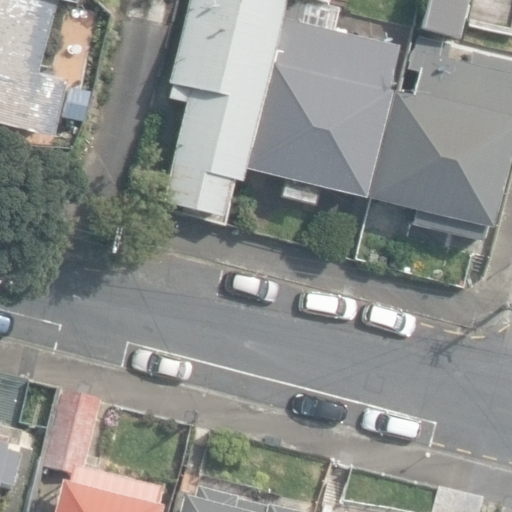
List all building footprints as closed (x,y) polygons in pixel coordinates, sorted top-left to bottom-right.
[(0,0),(0,125),(47,138),(61,81),(34,75),(52,0),(57,0),(70,3),(70,0),(0,0)] [(157,204),(214,218),(223,181),(234,184),(278,0),(185,0),(165,85),(168,86),(165,100),(181,104),(157,204)] [(275,197),(311,206),(316,189),(358,199),(396,47),(331,31),(336,8),(303,0),(284,0),(242,169),(279,179),(275,197)] [(422,0),(416,28),(455,38),(464,0),(422,0)] [(408,225),(475,243),(479,229),(484,230),(511,123),(508,122),(511,106),(511,77),(510,77),(511,70),(511,60),(459,47),(455,63),(444,60),(448,46),(414,37),(405,69),(415,72),(409,96),(392,92),(364,199),(412,211),(408,225)] [(77,122),(84,92),(65,88),(59,117),(77,122)] [(0,430),(17,435),(31,384),(0,375),(0,430)] [(47,467),(83,476),(101,402),(65,394),(47,467)] [(0,493),(12,496),(21,462),(7,459),(9,453),(0,451),(0,493)] [(156,511),(160,496),(72,473),(68,491),(61,490),(55,511),(156,511)] [(438,489),(431,511),(478,511),(481,501),(438,489)] [(286,511),(202,490),(198,505),(187,502),(184,511),(286,511)]
